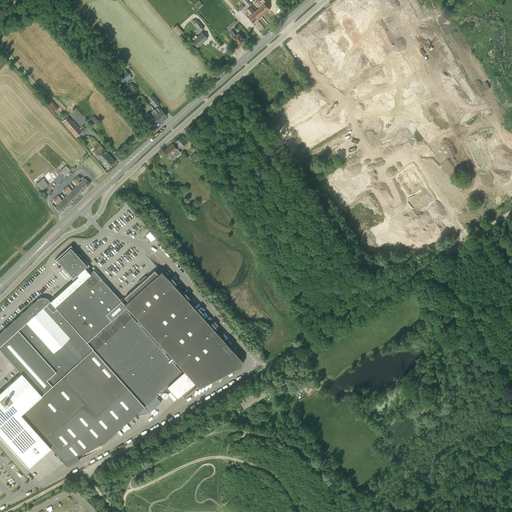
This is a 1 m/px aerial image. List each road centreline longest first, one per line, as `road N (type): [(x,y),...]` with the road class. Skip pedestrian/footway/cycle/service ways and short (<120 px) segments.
road 1 (unclassified): [(92,221),(106,196),(326,0)]
road 2 (primary): [(81,208),(312,0)]
road 3 (track): [(252,376),(511,212)]
road 4 (track): [(212,433),(125,489),(223,457)]
road 5 (track): [(85,470),(252,376)]
road 6 (track): [(373,511),(348,501),(297,445),(244,432)]
road 7 (unclassified): [(0,300),(92,221)]
